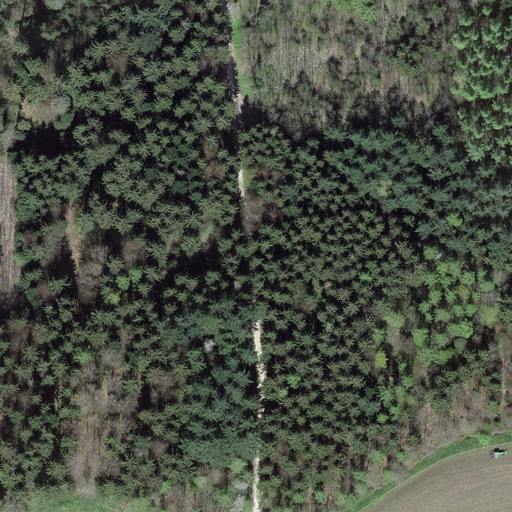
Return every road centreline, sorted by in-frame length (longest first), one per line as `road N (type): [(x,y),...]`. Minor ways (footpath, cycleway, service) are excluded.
road 1 (unclassified): [(224,0),(258,324),(256,511)]
road 2 (track): [(235,110),(265,124),(422,248),(511,282)]
